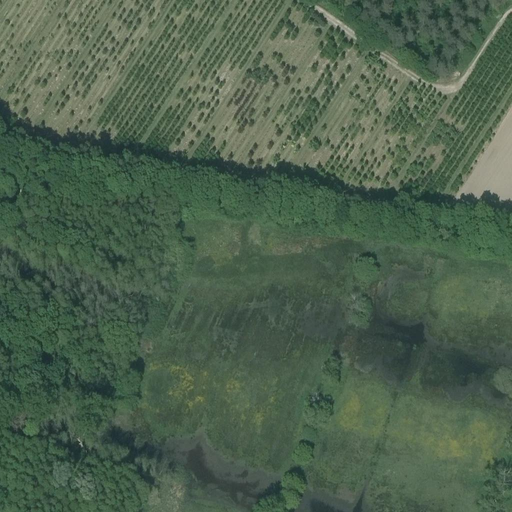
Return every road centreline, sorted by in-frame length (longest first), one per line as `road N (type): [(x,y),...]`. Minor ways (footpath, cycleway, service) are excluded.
road 1 (track): [(0,132),(30,156),(511,223)]
road 2 (track): [(292,0),(428,92),(442,93),(456,87),(511,7)]
